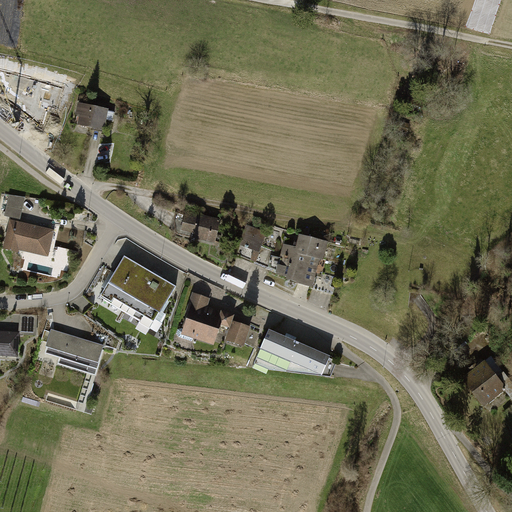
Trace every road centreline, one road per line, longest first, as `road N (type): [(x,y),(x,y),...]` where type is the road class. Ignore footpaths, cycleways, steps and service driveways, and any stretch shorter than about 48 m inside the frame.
road 1 (tertiary): [(119,217),(386,357),(424,402),(488,511)]
road 2 (track): [(86,181),(398,239)]
road 3 (track): [(265,0),(511,41)]
road 4 (track): [(367,511),(398,411),(390,389),(318,321)]
road 5 (residential): [(119,217),(72,293),(0,302)]
road 6 (tertiary): [(0,129),(119,217)]
